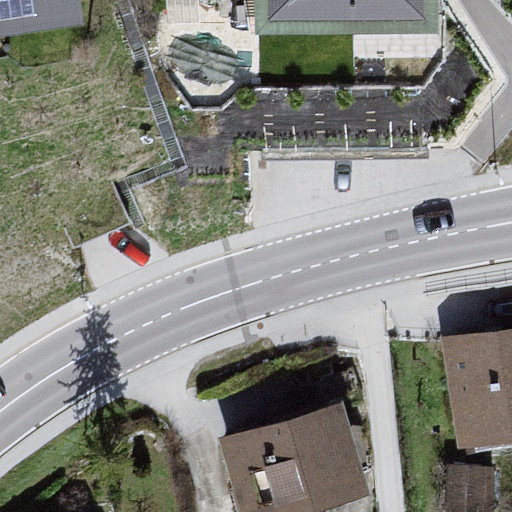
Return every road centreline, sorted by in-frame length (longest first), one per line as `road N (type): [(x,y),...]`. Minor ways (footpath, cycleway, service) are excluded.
road 1 (secondary): [(0,410),(63,366),(216,295),(511,223)]
road 2 (unknown): [(366,298),(398,511)]
